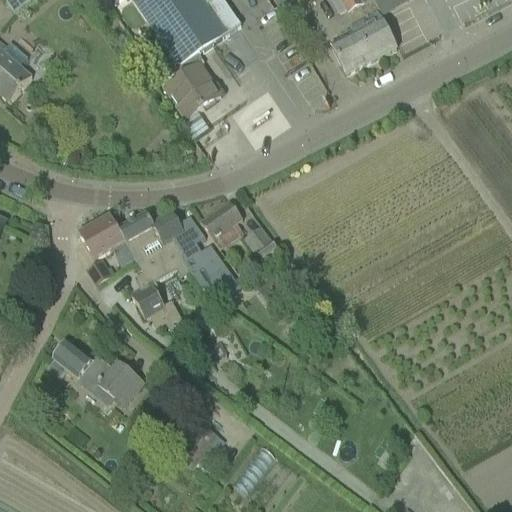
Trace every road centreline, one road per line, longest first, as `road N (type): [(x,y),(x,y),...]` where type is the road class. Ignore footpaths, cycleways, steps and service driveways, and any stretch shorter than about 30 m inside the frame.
road 1 (tertiary): [(65,196),(163,201),(236,183),(511,40)]
road 2 (residential): [(0,414),(54,285),(65,196)]
